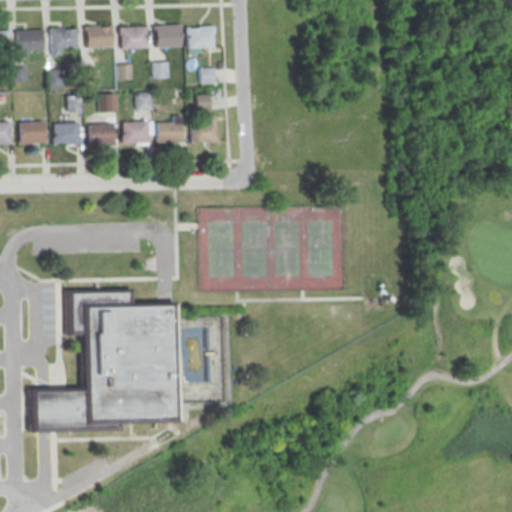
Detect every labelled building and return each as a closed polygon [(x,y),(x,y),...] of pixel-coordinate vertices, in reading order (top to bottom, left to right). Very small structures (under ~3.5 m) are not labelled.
[(153,26),(178,24),(179,45),(154,46),(153,26)] [(84,26),(109,25),(110,45),(84,46),(84,26)] [(185,26),(211,25),(212,46),(186,47),(185,26)] [(118,27),(143,26),(144,46),(119,47),(118,27)] [(49,28),(74,27),(75,47),(50,48),(49,28)] [(15,30),(40,29),(41,49),(16,50),(15,30)] [(150,61),(166,60),(166,78),(150,79),(150,61)] [(115,64),(129,63),(130,78),(116,79),(115,64)] [(11,66),(26,66),(26,81),(12,81),(11,66)] [(81,68),(97,67),(98,85),(82,86),(81,68)] [(198,67),(212,67),(213,82),(199,82),(198,67)] [(47,69),(63,68),(64,86),(48,87),(47,69)] [(133,92),(149,91),(150,109),(134,110),(133,92)] [(96,111),(113,111),(113,93),(96,93),(96,111)] [(194,94),(208,94),(209,109),(195,109),(194,94)] [(65,96),(79,96),(80,111),(65,111),(65,96)] [(121,122),(146,120),(147,141),(121,142),(121,122)] [(154,121),(179,120),(180,140),(155,142),(154,121)] [(0,121),(7,121),(8,141),(0,141),(0,121)] [(17,122),(42,121),(43,141),(18,142),(17,122)] [(189,122),(215,121),(216,141),(190,143),(189,122)] [(51,123),(76,122),(77,142),(52,144),(51,123)] [(86,124),(111,123),(112,143),(87,144),(86,124)] [(172,302),(174,421),(114,423),(115,430),(29,432),(27,387),(80,386),(79,335),(64,335),(63,290),(129,289),(129,303),(163,303),(172,302)]
